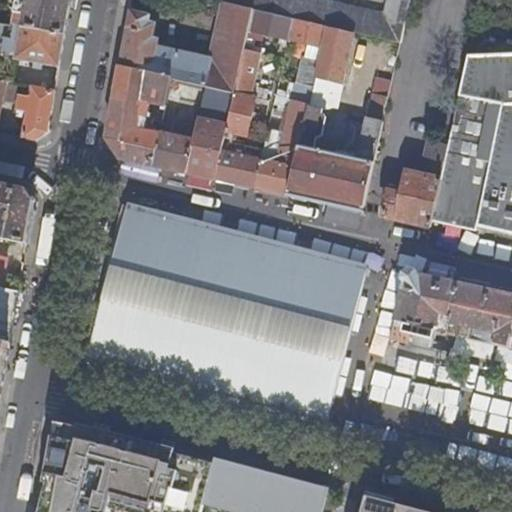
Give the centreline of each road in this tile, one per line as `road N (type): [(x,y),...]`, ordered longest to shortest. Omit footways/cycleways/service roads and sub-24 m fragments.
road 1 (residential): [(69,171),(394,244)]
road 2 (residential): [(333,466),(31,384)]
road 3 (residential): [(394,244),(333,466)]
road 4 (residential): [(31,384),(69,171)]
road 5 (residential): [(69,171),(97,0)]
road 6 (residential): [(497,511),(333,466)]
road 7 (residential): [(3,511),(31,384)]
road 8 (residential): [(394,244),(511,270)]
